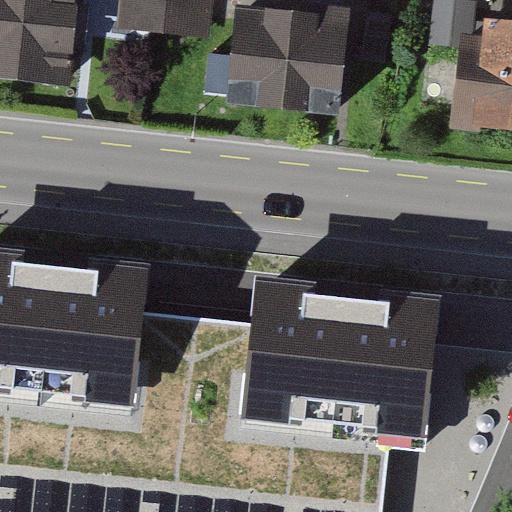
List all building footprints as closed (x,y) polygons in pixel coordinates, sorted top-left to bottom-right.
[(90,0),(0,0),(0,85),(74,98),(90,0)] [(217,0),(118,0),(116,32),(214,40),(217,0)] [(241,10),(231,112),(348,123),(357,21),(241,10)] [(511,17),(437,13),(429,141),(511,146),(511,17)] [(0,511),(383,511),(391,450),(423,454),(442,296),(257,276),(251,324),(146,315),(151,265),(0,249),(0,511)]
